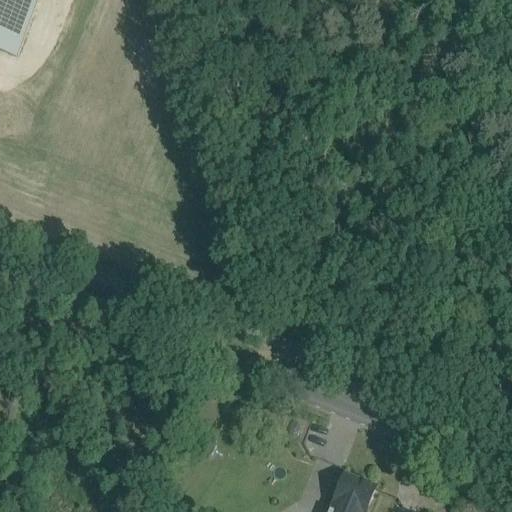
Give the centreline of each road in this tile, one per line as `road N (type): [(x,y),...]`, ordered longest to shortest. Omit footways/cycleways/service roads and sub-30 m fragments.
road 1 (tertiary): [(264,371),(0,268)]
road 2 (tertiary): [(264,371),(511,468)]
